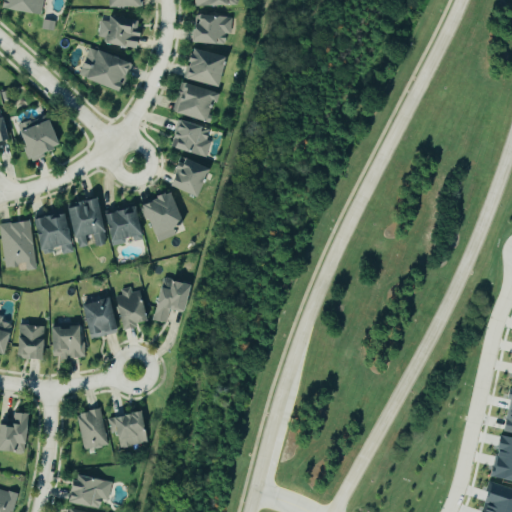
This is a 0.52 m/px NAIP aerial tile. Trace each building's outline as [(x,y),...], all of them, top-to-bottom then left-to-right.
[(4,0),(3,9),(42,16),(44,0),(4,0)] [(144,0),(111,0),(112,9),(145,8),(144,0)] [(233,17),(196,16),(195,44),(227,45),(228,35),(232,35),(233,17)] [(143,24),(110,18),(109,23),(103,22),(99,43),(139,49),(143,24)] [(43,30),(55,32),(56,23),(44,21),(43,30)] [(124,91),(133,62),(89,49),(81,78),(124,91)] [(230,57),(196,49),(188,80),(222,88),(230,57)] [(211,123),(219,93),(182,83),(174,113),(211,123)] [(31,160),(63,150),(51,115),(19,126),(31,160)] [(0,144),(8,144),(6,119),(0,119),(0,144)] [(208,159),(212,142),(209,141),(212,130),(179,120),(171,148),(208,159)] [(213,171),(180,156),(172,174),(177,176),(172,186),(200,199),(213,171)] [(144,204),(156,243),(177,236),(175,228),(185,225),(175,194),(144,204)] [(79,248),(88,247),(86,237),(94,236),(96,247),(109,245),(100,199),(70,205),(79,248)] [(37,217),(43,255),(53,254),(53,249),(62,248),(63,255),(74,253),(68,212),(37,217)] [(6,268),(27,266),(27,272),(37,271),(31,222),(0,225),(6,268)] [(194,286),(164,279),(155,321),(168,324),(171,310),(188,314),(194,286)] [(142,291),(133,293),(132,290),(116,294),(126,330),(151,323),(142,291)] [(120,334),(113,299),(86,305),(93,339),(120,334)] [(0,354),(8,357),(13,334),(11,333),(13,325),(4,323),(5,318),(0,316),(0,354)] [(45,361),(46,327),(19,326),(18,360),(45,361)] [(54,360),(85,359),(83,328),(53,328),(54,360)] [(82,450),(106,448),(104,412),(80,413),(82,450)] [(0,441),(0,452),(29,453),(30,415),(15,414),(15,426),(0,426),(0,441)] [(150,444),(146,414),(108,419),(110,435),(118,434),(120,449),(150,444)] [(109,502),(113,484),(79,476),(72,504),(100,510),(102,500),(109,502)] [(0,511),(12,511),(17,494),(0,490),(0,511)]
